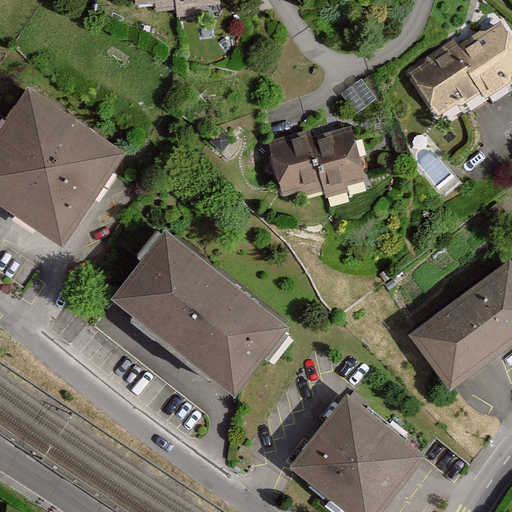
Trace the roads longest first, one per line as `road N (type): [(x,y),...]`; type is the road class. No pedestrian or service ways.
road 1 (residential): [(0,315),(249,511)]
road 2 (residential): [(424,0),(405,52),(337,69),(298,40),(275,0)]
